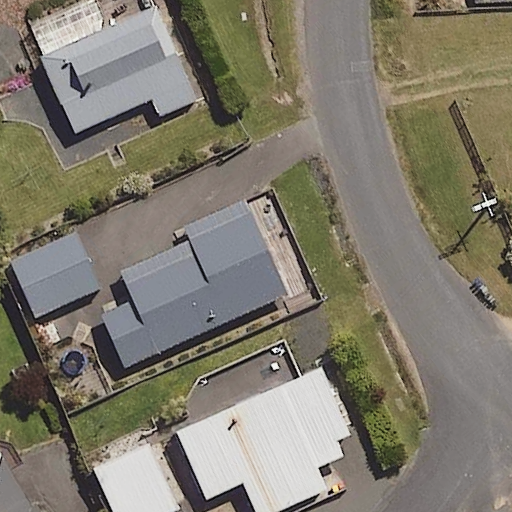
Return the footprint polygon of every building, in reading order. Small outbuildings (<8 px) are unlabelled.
[(196,102),(160,10),(45,56),(75,132),(153,101),(160,117),(196,102)] [(288,296),(253,216),(192,243),(198,257),(96,301),(125,367),(288,296)] [(101,289),(77,235),(13,263),(38,318),(101,289)] [(359,451),(324,371),(179,434),(208,500),(245,484),(257,511),(281,511),(327,492),(317,469),(359,451)] [(178,511),(181,511),(144,431),(89,456),(114,511),(178,511)] [(0,511),(37,511),(0,450),(0,511)]
